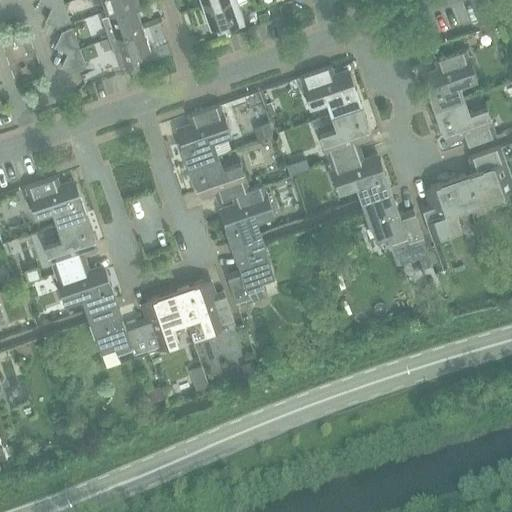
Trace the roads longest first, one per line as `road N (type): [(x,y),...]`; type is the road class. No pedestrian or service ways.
road 1 (secondary): [(51,511),(292,413),(511,341)]
road 2 (residential): [(26,143),(202,80)]
road 3 (residential): [(202,80),(329,44)]
road 4 (residential): [(0,11),(25,3),(56,96)]
